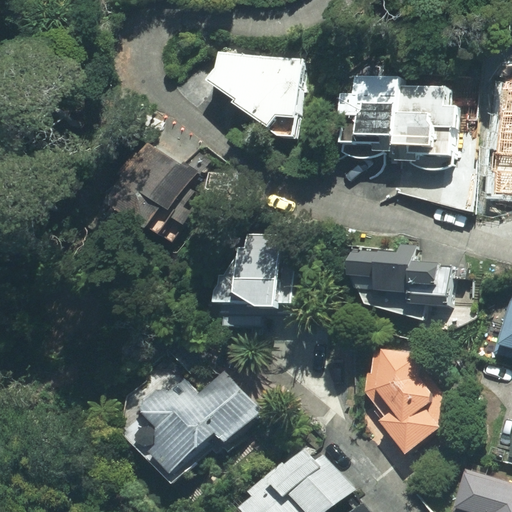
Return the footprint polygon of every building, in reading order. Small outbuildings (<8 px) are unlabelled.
[(261,62),(219,59),(213,79),(202,91),(273,145),(296,147),(302,65),(261,62)] [(445,113),(446,95),(399,92),(399,85),(382,84),(351,82),(350,100),(339,99),(335,151),(369,153),(368,161),(456,167),(460,114),(445,113)] [(511,185),(511,91),(500,91),(497,185),(511,185)] [(178,238),(205,201),(191,190),(196,184),(148,150),(98,218),(146,252),(164,227),(178,238)] [(209,313),(235,313),(250,323),(268,324),(277,319),(277,314),(289,315),(291,241),(245,240),(244,257),(234,257),(234,264),(223,281),(217,281),(216,293),(210,293),(209,313)] [(372,287),(371,298),(401,300),(401,306),(454,309),(457,274),(415,271),(416,260),(399,259),(350,256),(348,285),(372,287)] [(511,295),(492,359),(511,364),(511,295)] [(120,445),(169,496),(211,457),(215,461),(261,418),(192,346),(122,412),(120,445)] [(373,410),(381,411),(388,420),(376,430),(401,464),(439,436),(443,400),(418,366),(412,370),(413,357),(373,353),(370,379),(366,379),(364,398),(373,410)] [(490,426),(469,424),(467,446),(487,449),(490,426)] [(303,459),(244,511),(336,511),(354,496),(322,461),(313,469),(303,459)] [(511,511),(511,488),(465,475),(453,511),(511,511)]
